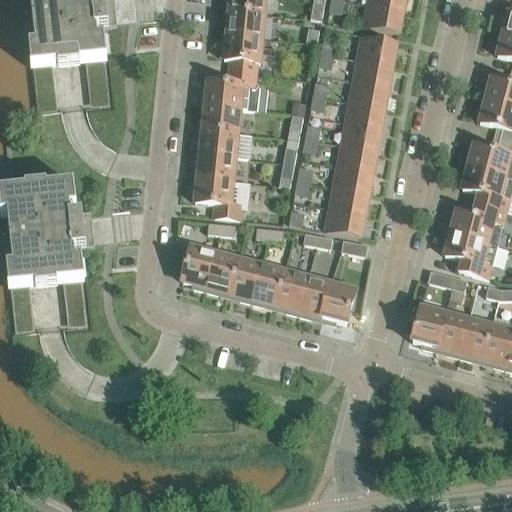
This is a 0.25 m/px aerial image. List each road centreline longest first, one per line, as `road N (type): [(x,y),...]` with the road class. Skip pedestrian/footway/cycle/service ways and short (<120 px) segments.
road 1 (residential): [(367,371),(177,326),(149,307),(175,0)]
road 2 (residential): [(367,371),(465,0)]
road 3 (residential): [(367,371),(511,404)]
road 4 (residential): [(348,511),(343,465),(367,371)]
